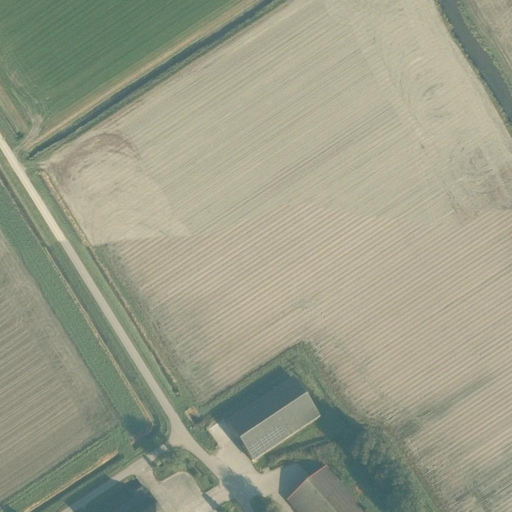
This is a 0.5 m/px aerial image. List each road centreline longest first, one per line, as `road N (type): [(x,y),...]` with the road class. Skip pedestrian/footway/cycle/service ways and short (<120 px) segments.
road 1 (unclassified): [(183,436),(0,139)]
road 2 (unclassified): [(183,436),(68,511)]
